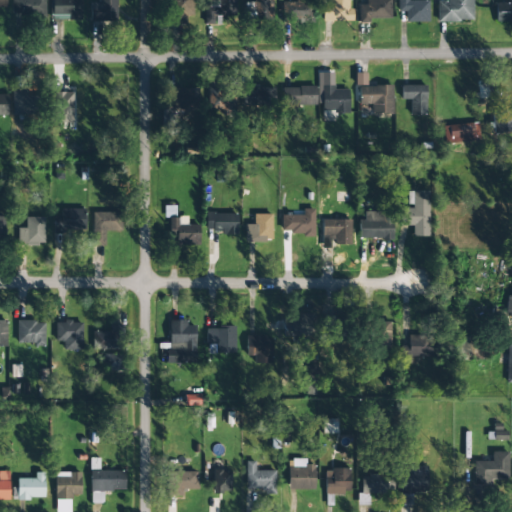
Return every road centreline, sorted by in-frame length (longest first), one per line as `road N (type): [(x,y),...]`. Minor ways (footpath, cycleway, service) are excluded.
road 1 (residential): [(511,53),(0,58)]
road 2 (residential): [(145,511),(146,0)]
road 3 (residential): [(410,285),(0,284)]
